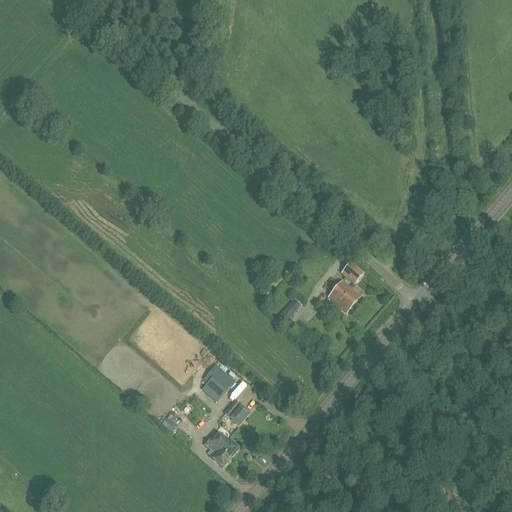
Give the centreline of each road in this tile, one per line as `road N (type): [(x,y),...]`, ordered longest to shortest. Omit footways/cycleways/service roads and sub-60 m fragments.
road 1 (unclassified): [(420,302),(67,0)]
road 2 (secondary): [(237,511),(420,302)]
road 3 (track): [(409,30),(418,173),(408,219),(380,268)]
road 4 (secondary): [(420,302),(511,195)]
